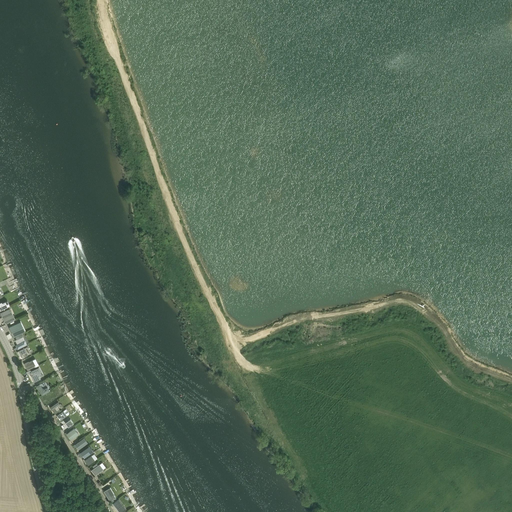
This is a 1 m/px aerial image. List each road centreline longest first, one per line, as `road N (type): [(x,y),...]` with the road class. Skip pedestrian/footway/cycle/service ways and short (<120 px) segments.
road 1 (track): [(511,377),(468,360),(427,310),(400,300),(230,339),(223,326)]
road 2 (residential): [(21,390),(33,390),(112,511)]
road 3 (tertiary): [(48,511),(21,390)]
